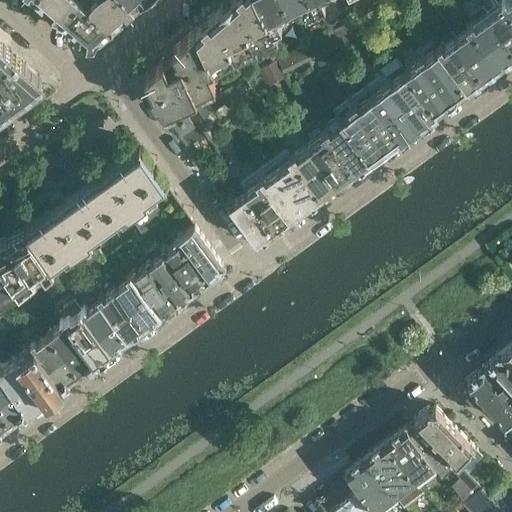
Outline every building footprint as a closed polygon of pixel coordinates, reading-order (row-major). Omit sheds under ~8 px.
[(73,0),(44,0),(61,14),(73,0)] [(113,20),(90,0),(73,0),(61,14),(87,37),(88,37),(94,37),(113,20)] [(134,1),(133,0),(90,0),(113,20),(134,1)] [(245,45),(255,40),(234,0),(225,0),(220,5),(215,10),(214,10),(213,11),(235,55),(239,62),(245,59),(241,52),(247,49),(245,45)] [(276,30),(273,24),(260,0),(234,0),(255,40),(276,30)] [(288,0),(287,0),(260,0),(273,24),(283,19),(276,6),(288,0)] [(511,12),(503,0),(497,0),(499,3),(487,12),(511,46),(511,12)] [(511,0),(503,0),(511,12),(511,0)] [(374,23),(380,19),(389,12),(384,4),(367,13),(374,23)] [(511,55),(511,46),(487,12),(483,7),(470,17),(471,19),(469,21),(500,64),(511,55)] [(337,19),(332,10),(322,15),(327,24),(337,19)] [(235,55),(213,11),(202,21),(197,26),(196,26),(195,27),(211,60),(212,60),(223,54),(229,58),(235,55)] [(396,22),(389,12),(380,19),(387,29),(396,22)] [(356,36),(374,23),(367,13),(347,23),(356,36)] [(327,24),(322,15),(313,20),(317,29),(327,24)] [(500,64),(469,21),(464,23),(467,27),(455,36),(484,76),(500,64)] [(338,49),(356,36),(347,23),(327,33),(333,42),(338,49)] [(215,78),(209,66),(214,64),(212,60),(211,60),(195,27),(173,47),(173,49),(164,57),(163,55),(145,72),(148,80),(147,81),(146,82),(146,83),(146,84),(146,85),(146,86),(157,101),(158,100),(163,109),(198,92),(196,88),(215,78)] [(333,42),(327,33),(309,42),(316,51),(333,42)] [(292,42),(288,34),(280,38),(281,41),(283,45),(284,46),(292,42)] [(484,76),(455,36),(443,44),(440,41),(436,44),(436,45),(467,88),(468,88),(473,84),(475,87),(480,83),(478,80),(484,76)] [(44,78),(3,43),(0,46),(0,80),(1,81),(16,101),(43,81),(44,78)] [(467,88),(436,45),(426,53),(424,50),(419,53),(452,99),(467,88)] [(280,69),(299,60),(292,51),(274,60),(280,69)] [(452,99),(419,53),(415,56),(417,59),(406,67),(436,110),(437,110),(452,99)] [(262,78),(280,69),(274,60),(256,69),(262,78)] [(436,110),(406,67),(392,76),(390,74),(386,77),(419,122),(435,110),(435,111),(436,110)] [(419,122),(386,77),(381,80),(383,83),(370,93),(401,135),(403,134),(402,134),(419,122)] [(0,113),(16,101),(1,81),(0,80),(0,113)] [(401,136),(401,135),(370,93),(368,90),(352,101),(386,147),(401,136)] [(386,147),(352,101),(348,104),(351,108),(339,116),(342,120),(370,158),(386,147)] [(193,122),(184,110),(172,118),(181,131),(193,122)] [(370,158),(342,120),(331,128),(329,125),(324,129),(354,170),(355,170),(371,159),(370,158)] [(354,170),(324,129),(319,132),(322,135),(310,144),(338,182),(354,170)] [(338,182),(310,144),(299,152),(296,149),(292,152),(322,194),(338,182)] [(155,190),(166,182),(140,145),(111,166),(106,159),(96,166),(101,173),(83,185),(109,223),(120,216),(123,219),(158,194),(155,190)] [(322,194),(292,152),(287,156),(289,159),(278,167),(306,205),(306,206),(322,194)] [(306,205),(278,167),(266,175),(264,172),(259,176),(289,217),(306,205)] [(289,217),(259,176),(254,179),(257,182),(245,191),(273,229),(289,217)] [(99,230),(109,223),(83,185),(64,198),(59,191),(50,198),(55,205),(25,226),(52,264),(64,255),(66,259),(102,234),(99,230)] [(273,229),(245,191),(233,200),(230,196),(227,199),(236,211),(257,241),(274,229),(273,229)] [(141,230),(162,216),(153,204),(133,218),(141,230)] [(257,241),(236,211),(232,214),(254,244),(257,241)] [(223,262),(195,222),(173,237),(175,240),(178,237),(207,278),(222,268),(223,262)] [(52,264),(25,226),(7,235),(31,269),(40,263),(46,271),(54,266),(52,264)] [(36,275),(31,269),(7,235),(0,238),(0,259),(15,280),(20,287),(36,275)] [(178,237),(175,240),(166,246),(163,241),(159,244),(160,247),(192,289),(207,278),(178,237)] [(85,270),(106,256),(97,244),(77,258),(85,270)] [(192,289),(160,247),(149,255),(147,252),(143,255),(145,258),(176,301),(192,289)] [(176,301),(145,258),(134,266),(132,264),(128,267),(161,312),(176,301)] [(0,287),(15,280),(0,259),(0,287)] [(161,312),(128,267),(123,270),(125,273),(113,281),(145,324),(161,312)] [(145,324),(113,281),(101,290),(99,287),(95,290),(97,293),(129,336),(145,324)] [(129,336),(97,293),(85,302),(83,299),(79,302),(81,305),(112,348),(129,336)] [(112,348),(81,305),(71,312),(68,308),(62,313),(96,360),(112,348)] [(31,330),(15,307),(11,310),(27,333),(31,330)] [(96,360),(62,313),(56,317),(59,321),(49,329),(79,370),(89,363),(90,364),(96,360)] [(79,370),(49,329),(39,336),(36,332),(30,337),(64,383),(70,379),(69,378),(79,370)] [(64,383),(30,337),(24,341),(26,345),(15,354),(46,396),(52,391),(52,392),(53,391),(58,391),(61,389),(62,384),(64,383)] [(511,341),(500,351),(511,363),(511,341)] [(511,363),(500,351),(482,364),(511,396),(511,363)] [(46,396),(15,354),(3,362),(0,358),(0,370),(28,409),(34,405),(40,401),(40,400),(46,396)] [(511,412),(511,396),(482,364),(465,378),(503,419),(511,412)] [(28,409),(0,370),(0,404),(11,420),(21,413),(22,414),(28,409)] [(11,420),(0,404),(0,430),(2,428),(1,427),(11,420)] [(482,452),(451,421),(435,405),(428,405),(414,415),(463,466),(465,468),(474,460),(482,452)] [(463,466),(414,415),(413,416),(414,416),(412,418),(408,421),(406,422),(406,421),(405,422),(434,459),(448,479),(463,466)] [(434,459),(405,422),(384,437),(413,474),(434,459)] [(413,474),(384,437),(364,452),(393,489),(413,474)] [(393,489),(364,452),(344,467),(359,486),(377,510),(384,504),(380,499),(393,489)] [(481,485),(465,468),(463,466),(448,479),(463,499),(481,485)] [(511,511),(511,492),(501,480),(488,492),(508,511),(511,511)] [(508,511),(488,492),(481,485),(463,499),(462,499),(472,511),(508,511)] [(378,511),(377,510),(359,486),(326,511),(378,511)]
